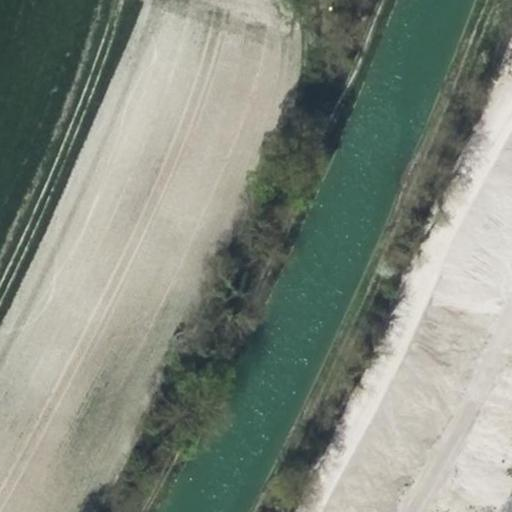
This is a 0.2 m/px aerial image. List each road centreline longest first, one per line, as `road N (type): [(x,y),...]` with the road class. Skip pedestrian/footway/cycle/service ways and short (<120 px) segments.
road 1 (track): [(371,0),(285,205),(124,511)]
road 2 (track): [(0,282),(120,0)]
